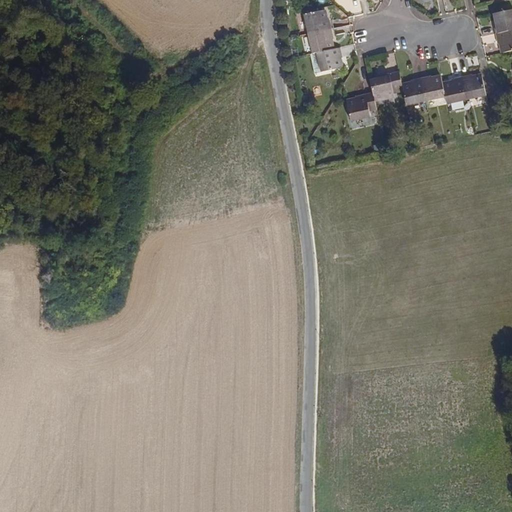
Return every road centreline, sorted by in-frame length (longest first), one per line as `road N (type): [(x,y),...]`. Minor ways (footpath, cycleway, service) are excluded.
road 1 (track): [(269,31),(138,111),(123,158),(120,224),(79,301),(62,301),(50,290),(29,222),(0,225)]
road 2 (unclassified): [(306,511),(310,282),(300,196)]
road 3 (residential): [(300,196),(266,0)]
